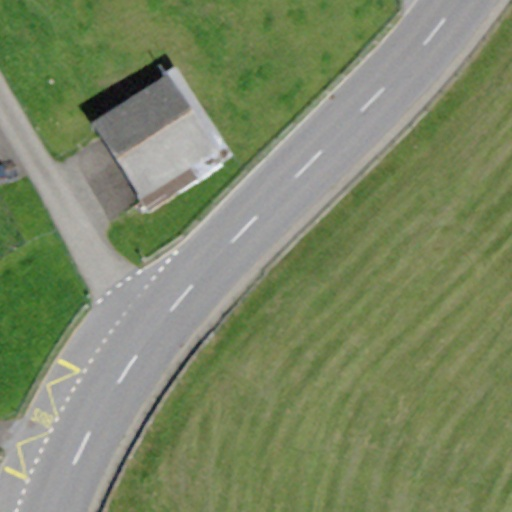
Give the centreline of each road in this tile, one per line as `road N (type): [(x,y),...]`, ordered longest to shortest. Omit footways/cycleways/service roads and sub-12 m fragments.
road 1 (tertiary): [(151,319),(451,0)]
road 2 (residential): [(0,103),(151,319)]
road 3 (tertiary): [(48,511),(151,319)]
